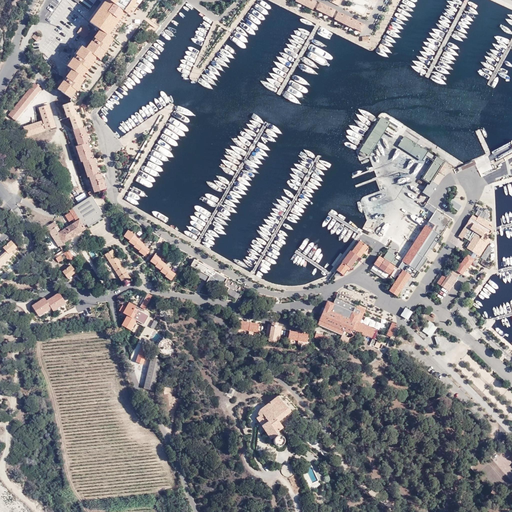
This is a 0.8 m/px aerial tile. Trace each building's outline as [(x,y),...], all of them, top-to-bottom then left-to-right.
[(101,0),(102,0),(104,1),(94,16),(89,22),(99,29),(85,48),(81,46),(67,65),(71,69),(57,88),(69,97),(75,89),(77,90),(80,86),(78,85),(84,78),(80,75),(85,68),(88,70),(91,65),(90,64),(96,57),(100,59),(108,47),(108,46),(113,39),(111,37),(127,14),(130,16),(139,4),(137,2),(138,0),(101,0)] [(104,1),(102,0),(92,14),(94,16),(104,1)] [(314,7),(317,2),(313,0),(296,0),(313,9),(314,7)] [(332,15),(335,11),(335,10),(320,3),(319,3),(317,8),(316,9),(332,16),(332,15)] [(338,12),(338,13),(335,17),(334,19),(354,29),(354,28),(361,32),(365,25),(338,12)] [(85,38),(90,31),(82,25),(77,32),(85,38)] [(38,42),(41,38),(36,33),(33,37),(38,42)] [(16,120),(42,89),(34,83),(9,114),(16,120)] [(76,114),(72,102),(63,105),(67,117),(70,117),(74,129),(73,129),(78,145),(76,146),(81,162),(82,162),(87,177),(89,177),(94,192),(105,188),(104,183),(103,178),(102,178),(101,173),(99,174),(94,157),(92,158),(87,142),(89,141),(84,127),(83,127),(79,114),(76,114)] [(56,127),(49,104),(38,107),(41,121),(23,126),(26,136),(56,127)] [(389,122),(382,118),(359,153),(364,156),(369,155),(389,122)] [(388,127),(385,131),(394,136),(397,132),(388,127)] [(430,183),(444,161),(405,136),(398,145),(421,160),(422,159),(424,160),(427,156),(434,160),(422,178),(430,183)] [(430,197),(438,185),(432,181),(429,185),(428,184),(423,192),(430,197)] [(100,216),(103,214),(91,196),(69,210),(72,215),(70,216),(74,223),(58,233),(58,232),(60,230),(54,222),(45,227),(58,246),(59,246),(61,249),(66,246),(63,242),(85,229),(84,226),(87,225),(88,227),(102,218),(100,216)] [(451,200),(448,205),(458,211),(461,206),(451,200)] [(488,219),(491,212),(478,206),(475,214),(488,219)] [(452,219),(436,209),(428,220),(444,231),(452,219)] [(459,236),(462,238),(463,236),(471,241),(467,248),(477,254),(481,256),(493,236),(490,233),(493,228),(489,225),(489,223),(478,216),(477,218),(472,214),(459,236)] [(444,231),(428,221),(397,267),(402,271),(389,291),(396,296),(410,276),(414,278),(444,231)] [(134,235),(128,230),(124,236),(129,240),(129,241),(135,246),(134,246),(139,250),(139,252),(145,256),(147,253),(148,254),(149,252),(148,250),(149,249),(144,245),(144,244),(140,240),(134,235)] [(359,257),(368,246),(360,240),(352,251),(350,251),(342,262),(337,270),(342,275),(345,271),(347,272),(358,257),(359,257)] [(9,253),(16,247),(11,241),(3,247),(6,251),(0,256),(0,266),(11,257),(9,253)] [(63,253),(69,261),(74,257),(68,249),(63,253)] [(131,278),(112,250),(105,255),(123,283),(125,282),(126,284),(130,282),(129,279),(131,278)] [(397,266),(400,261),(395,258),(396,256),(388,250),(384,257),(397,266)] [(161,259),(154,255),(150,261),(156,265),(155,266),(161,270),(161,271),(165,275),(165,276),(171,280),(175,274),(170,270),(171,269),(165,265),(165,264),(160,260),(161,259)] [(461,263),(456,271),(460,274),(462,275),(467,267),(468,268),(474,259),(467,255),(462,264),(461,263)] [(389,274),(394,266),(379,256),(373,264),(389,274)] [(194,259),(190,266),(209,276),(206,282),(225,293),(229,288),(224,284),(227,278),(194,259)] [(67,278),(76,272),(71,265),(62,271),(67,278)] [(460,274),(456,271),(453,269),(450,273),(453,276),(448,284),(452,287),(458,279),(457,279),(460,274)] [(453,276),(450,273),(444,282),(448,284),(453,276)] [(449,291),(452,287),(448,284),(444,282),(442,286),(449,291)] [(53,311),(65,302),(59,292),(46,301),(44,297),(32,305),(39,315),(51,308),(53,311)] [(139,306),(144,298),(136,293),(131,302),(139,306)] [(144,309),(152,295),(149,293),(141,307),(144,309)] [(339,341),(347,344),(349,338),(354,334),(356,331),(362,333),(362,334),(366,336),(367,335),(372,338),(373,338),(376,331),(356,321),(359,315),(327,301),(319,320),(317,325),(318,325),(317,326),(320,328),(321,326),(341,335),(339,341)] [(146,313),(146,311),(130,302),(126,307),(123,305),(119,311),(127,315),(123,323),(133,330),(138,322),(141,323),(147,314),(146,313)] [(258,331),(259,324),(240,321),(239,329),(258,331)] [(431,337),(438,327),(429,321),(423,331),(431,337)] [(391,337),(397,324),(392,322),(386,335),(391,337)] [(277,326),(272,325),(268,324),(266,338),(269,339),(271,342),(274,342),(276,340),(279,340),(281,326),(277,326)] [(307,342),(308,334),(290,331),(288,339),(307,342)] [(316,333),(314,338),(332,343),(333,339),(316,333)] [(142,364),(150,340),(144,338),(136,362),(142,364)] [(372,338),(369,344),(375,347),(378,340),(373,338),(372,338)] [(159,344),(159,347),(159,350),(161,353),(164,354),(167,355),(169,354),(172,352),(173,349),(174,347),(173,344),(171,341),(169,340),(166,339),(163,340),(161,342),(159,344)] [(157,359),(153,358),(151,358),(149,366),(147,376),(145,388),(154,391),(161,360),(157,359)] [(176,392),(174,380),(163,382),(165,394),(176,392)] [(273,400),(266,405),(260,409),(261,410),(259,411),(258,413),(259,415),(257,417),(259,421),(257,422),(260,427),(262,425),(271,439),(269,440),(270,443),(274,441),(272,438),(278,434),(277,432),(283,428),(278,421),(287,413),(291,416),(297,411),(297,408),(292,403),(285,395),(276,394),(272,397),(273,400)] [(284,444),(285,441),(284,437),(280,436),(277,437),(275,441),(277,444),(280,446),(284,444)]
